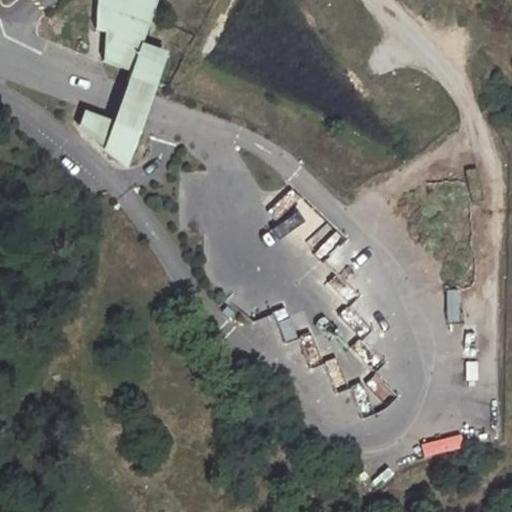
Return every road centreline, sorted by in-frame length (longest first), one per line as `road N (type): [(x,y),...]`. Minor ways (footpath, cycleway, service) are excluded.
road 1 (unclassified): [(118,192),(192,295),(294,390),(355,430),(385,430),(407,414),(420,352),(397,290),(336,207),(266,148),(158,110)]
road 2 (unknown): [(199,124),(256,262),(347,361)]
road 3 (unclassified): [(158,110),(0,57)]
road 4 (unclassified): [(0,85),(118,192)]
